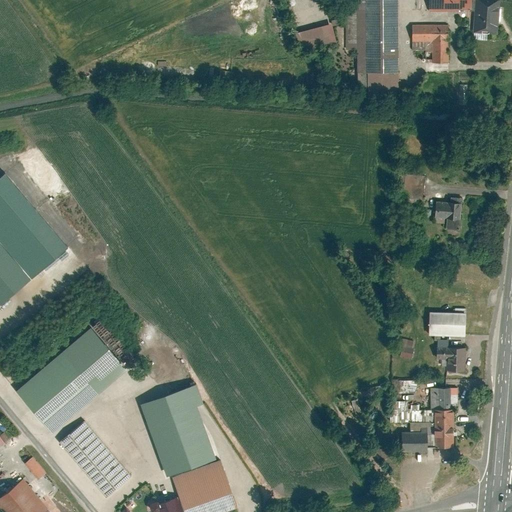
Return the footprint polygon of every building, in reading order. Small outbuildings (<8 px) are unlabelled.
[(401,0),(361,0),(362,70),(372,70),(402,70),(401,0)] [(473,0),(431,0),(432,10),(473,10),(473,0)] [(502,0),(478,0),(477,30),(501,31),(502,0)] [(337,21),(302,31),(308,50),(343,40),(337,21)] [(451,24),(414,24),(414,42),(434,42),(434,61),(451,61),(451,24)] [(372,88),(372,70),(362,70),(362,88),(372,88)] [(467,105),(468,84),(459,84),(458,104),(467,105)] [(465,201),(440,200),(439,216),(451,217),(464,218),(465,201)] [(464,218),(451,217),(450,227),(463,227),(464,218)] [(0,235),(0,306),(34,279),(0,235)] [(435,310),(434,333),(470,334),(470,311),(435,310)] [(98,327),(22,390),(57,430),(132,367),(98,327)] [(406,338),(405,346),(416,348),(418,340),(406,338)] [(442,345),(440,345),(440,357),(452,357),(452,369),(469,369),(469,346),(452,345),(442,345)] [(416,348),(405,346),(403,357),(415,358),(416,348)] [(195,387),(149,404),(176,474),(222,457),(195,387)] [(410,422),(410,449),(433,449),(433,444),(460,444),(460,411),(456,411),(456,388),(433,388),(433,408),(418,408),(418,400),(401,400),(401,407),(396,407),(396,422),(410,422)] [(90,420),(64,442),(109,496),(135,475),(90,420)] [(0,445),(9,441),(0,425),(0,445)] [(39,479),(47,472),(33,456),(25,463),(39,479)] [(228,511),(241,508),(222,457),(176,474),(184,499),(188,511),(228,511)] [(24,477),(4,496),(19,511),(47,511),(53,507),(24,477)] [(188,511),(184,499),(147,511),(188,511)] [(75,511),(63,502),(55,511),(75,511)]
